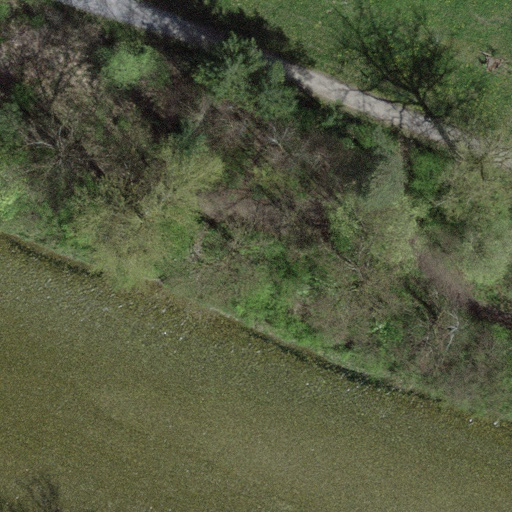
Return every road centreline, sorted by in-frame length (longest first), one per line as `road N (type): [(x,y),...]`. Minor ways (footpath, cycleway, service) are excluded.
road 1 (track): [(275,77),(511,169)]
road 2 (track): [(77,0),(275,77)]
